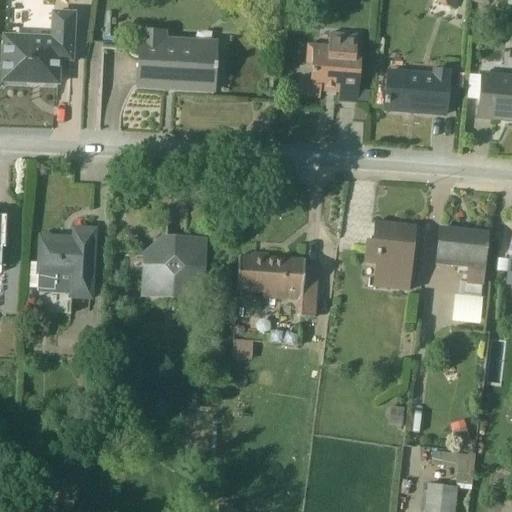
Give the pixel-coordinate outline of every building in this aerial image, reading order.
[(240,0),(253,13),(266,0),(240,0)] [(453,10),(457,0),(433,0),(433,2),(453,10)] [(1,36),(0,50),(0,84),(58,87),(59,64),(72,64),(75,13),(50,12),(48,38),(1,36)] [(133,92),(213,96),(216,42),(166,39),(165,32),(137,31),(133,92)] [(355,59),(356,36),(328,34),(327,47),(306,46),(305,64),(309,65),(309,76),(304,76),(297,82),(295,99),(318,101),(319,95),(324,95),(325,98),(334,98),(335,96),(336,96),(335,104),(355,106),(359,60),(355,59)] [(386,71),(381,114),(445,119),(449,72),(431,70),(430,75),(386,71)] [(511,77),(480,75),(480,77),(467,76),(465,100),(477,101),(476,119),(511,122),(511,77)] [(415,227),(372,222),(369,243),(363,242),(361,266),(373,267),(371,289),(407,293),(415,227)] [(68,301),(91,303),(96,230),(70,228),(69,237),(37,236),(35,264),(29,264),(27,290),(36,290),(37,294),(68,296),(68,301)] [(487,233),(437,228),(432,267),(466,271),(464,284),(459,284),(457,296),(453,295),(450,323),(477,327),(478,326),(481,299),(479,298),(487,233)] [(141,254),(139,299),(183,301),(203,284),(205,240),(160,237),(141,254)] [(237,257),(235,293),(261,295),(261,301),(263,301),(262,310),(277,311),(278,302),(296,303),(295,317),(314,319),(317,270),(302,269),(303,261),(266,259),(266,255),(250,254),(250,258),(237,257)] [(231,359),(252,360),(252,340),(232,340),(231,359)] [(472,486),(473,454),(429,453),(429,466),(457,467),(456,485),(472,486)] [(420,511),(454,511),(456,486),(422,485),(420,511)]
